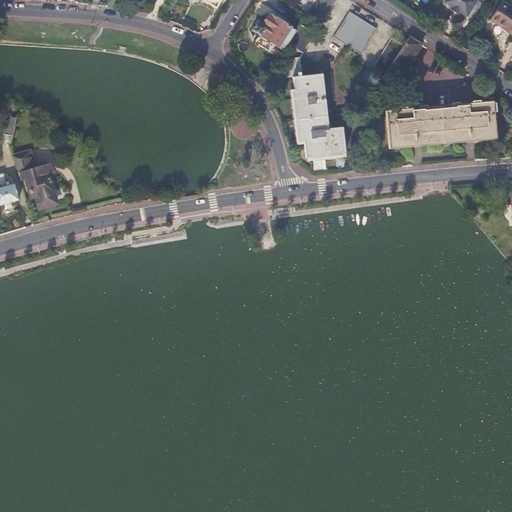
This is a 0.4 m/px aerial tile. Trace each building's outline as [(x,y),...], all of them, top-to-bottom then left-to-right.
[(313,0),(311,4),(305,14),(320,24),(335,0),(313,0)] [(444,0),(444,2),(450,6),(460,12),(466,16),(468,15),(473,18),(482,4),(476,0),(444,0)] [(511,7),(500,1),(489,19),(503,29),(505,27),(511,31),(511,7)] [(460,12),(450,6),(449,9),(458,15),(460,12)] [(376,29),(348,11),(332,36),(360,55),(376,29)] [(279,45),(283,48),(287,42),(295,30),(269,14),(262,25),(257,22),(251,30),(278,47),(279,45)] [(295,30),(287,42),(303,52),(315,34),(299,23),(295,30)] [(404,69),(420,43),(409,36),(403,47),(389,67),(393,69),(396,65),(404,69)] [(384,75),(389,67),(403,47),(390,38),(371,67),(384,75)] [(342,126),(328,127),(322,73),(302,75),(300,56),(283,58),(285,77),(291,77),(298,140),(304,140),(306,157),(345,153),(342,126)] [(368,100),(369,105),(373,106),(376,105),(378,100),(376,96),(372,94),(368,100)] [(492,134),(489,101),(388,110),(391,143),(408,142),(408,145),(423,144),(423,140),(461,137),(461,140),(476,139),(476,135),(492,134)] [(13,155),(20,180),(24,179),(29,197),(34,196),(37,207),(55,202),(47,173),(51,172),(49,163),(34,167),(29,151),(13,155)] [(0,206),(18,201),(13,184),(6,186),(3,174),(0,174),(0,206)]
